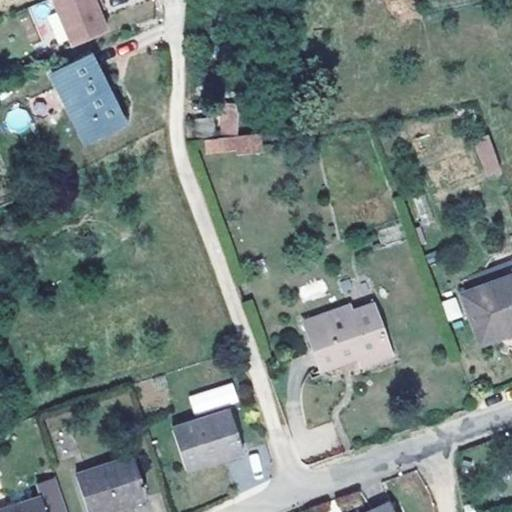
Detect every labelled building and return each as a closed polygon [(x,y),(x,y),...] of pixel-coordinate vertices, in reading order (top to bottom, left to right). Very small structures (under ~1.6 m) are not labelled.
[(46,21),(59,46),(69,40),(48,0),(45,0),(28,9),(37,26),(46,21)] [(52,0),(72,46),(106,31),(98,12),(93,0),(52,0)] [(99,0),(93,0),(98,12),(103,10),(99,0)] [(90,55),(51,74),(85,141),(123,122),(90,55)] [(194,119),(196,136),(215,133),(212,116),(194,119)] [(237,134),(204,139),(207,157),(261,150),(258,132),(237,134)] [(473,141),(485,177),(501,172),(489,136),(473,141)] [(511,274),(511,261),(461,280),(466,292),(511,274)] [(511,274),(466,292),(461,295),(479,344),(511,331),(511,274)] [(346,307),(303,322),(321,370),(362,355),(365,363),(390,355),(372,305),(348,314),(346,307)] [(194,415),(238,402),(232,382),(187,396),(194,415)] [(230,410),(171,429),(185,470),(242,451),(230,410)] [(260,453),(231,457),(236,487),(265,482),(260,453)] [(133,456),(74,476),(87,511),(102,511),(147,496),(133,456)] [(35,484),(40,498),(44,511),(66,511),(55,477),(35,484)] [(336,497),(339,511),(341,511),(364,506),(360,491),(336,497)] [(44,511),(40,498),(0,511),(44,511)] [(393,511),(389,503),(370,511),(393,511)]
